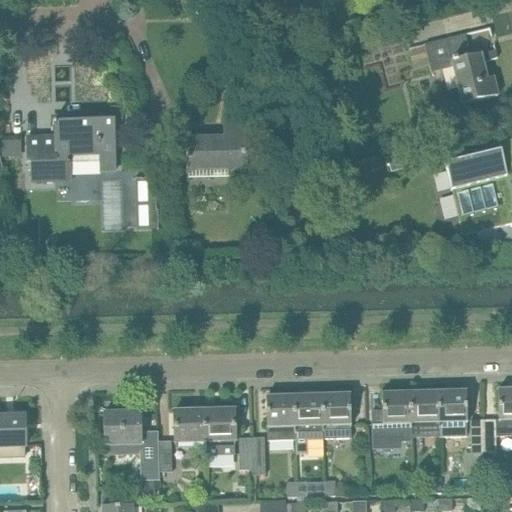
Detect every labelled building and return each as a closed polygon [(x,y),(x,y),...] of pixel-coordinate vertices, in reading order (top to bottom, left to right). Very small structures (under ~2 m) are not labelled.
[(470,57),(465,35),(423,45),(429,69),(451,63),(461,105),(497,96),(492,78),(486,79),(482,64),(497,59),(495,51),(470,57)] [(169,105),(165,106),(178,156),(209,148),(208,144),(227,139),(229,147),(249,142),(234,83),(214,88),(217,98),(198,102),(197,99),(193,100),(192,95),(168,101),(169,105)] [(70,182),(69,161),(99,160),(100,172),(115,172),(113,120),(52,123),(52,127),(53,127),(54,138),(26,139),(27,163),(27,167),(31,167),(31,183),(70,182)] [(511,140),(443,158),(451,191),(454,190),(462,221),(458,222),(462,236),(511,223),(511,140)] [(1,142),(1,154),(1,158),(2,158),(11,158),(11,142),(1,142)] [(151,197),(150,178),(134,179),(134,180),(139,180),(139,181),(144,181),(144,180),(149,179),(151,225),(157,225),(157,230),(158,230),(157,210),(156,210),(155,197),(151,197)] [(482,421),(483,454),(496,453),(495,438),(511,437),(511,390),(497,391),(498,421),(482,421)] [(410,393),(411,436),(439,436),(438,392),(410,393)] [(438,392),(439,436),(439,438),(466,438),(466,423),(466,392),(438,392)] [(382,411),(371,412),(372,446),(372,452),(401,451),(401,444),(411,443),(411,436),(410,393),(381,394),(382,411)] [(321,396),(322,427),(323,440),(351,439),(349,395),(321,396)] [(321,396),(293,397),(295,441),(295,456),(308,456),(307,441),(323,440),(322,427),(321,396)] [(295,441),(293,397),(265,397),(266,429),(267,429),(267,442),(295,441)] [(204,444),(203,410),(173,411),(174,445),(204,444)] [(233,410),(203,410),(204,444),(204,457),(234,456),(233,443),(234,443),(233,410)] [(158,482),(158,474),(157,442),(157,433),(139,433),(139,412),(103,413),(103,416),(98,416),(98,430),(103,430),(104,447),(121,447),(121,455),(139,455),(139,482),(158,482)] [(0,457),(24,457),(24,452),(23,418),(0,418),(0,457)] [(470,454),(483,454),(482,421),(469,422),(470,454)] [(252,471),(251,439),(238,439),(238,471),(252,471)] [(251,439),(252,471),(252,476),(265,476),(264,439),(251,439)] [(170,442),(157,442),(158,474),(171,474),(170,442)] [(440,483),(440,478),(429,478),(429,492),(440,492),(440,483)] [(412,495),(412,480),(402,480),(403,495),(412,495)] [(422,480),(412,480),(412,495),(422,495),(422,480)] [(324,482),(325,497),(335,497),(334,482),(324,482)] [(296,498),(296,483),(286,483),(286,498),(296,498)] [(306,483),(296,483),(296,498),(306,498),(306,483)] [(101,507),(114,507),(114,496),(100,496),(101,507)] [(480,499),(467,500),(467,511),(481,511),(480,499)] [(509,499),(495,499),(496,511),(509,511),(509,499)] [(451,511),(452,500),(438,501),(438,511),(451,511)] [(423,511),(423,501),(409,501),(409,511),(423,511)] [(259,502),(259,511),(285,511),(285,502),(259,502)] [(394,511),(394,502),(381,502),(380,511),(394,511)] [(337,511),(337,503),(323,504),(323,511),(337,511)] [(365,511),(366,503),(352,503),(352,511),(365,511)]
